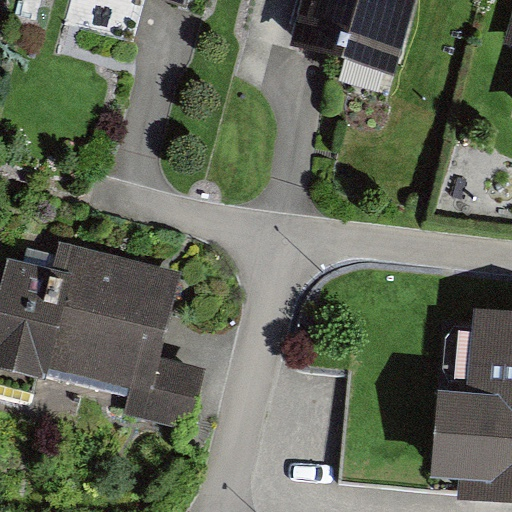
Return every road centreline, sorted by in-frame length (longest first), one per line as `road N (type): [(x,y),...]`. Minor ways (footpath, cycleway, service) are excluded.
road 1 (residential): [(282,237),(223,511)]
road 2 (residential): [(282,237),(511,259)]
road 3 (residential): [(109,193),(282,237)]
